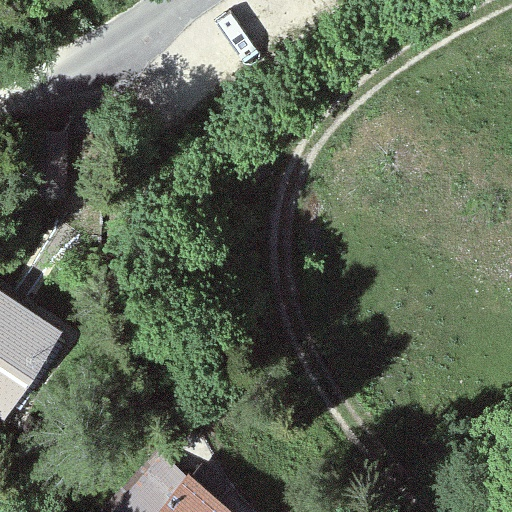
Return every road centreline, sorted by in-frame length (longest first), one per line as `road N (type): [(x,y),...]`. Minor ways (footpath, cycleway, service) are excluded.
road 1 (track): [(444,511),(343,414),(298,338),(281,259),(290,198),(320,129),(414,48),(501,0)]
road 2 (residential): [(0,115),(126,49),(194,0)]
